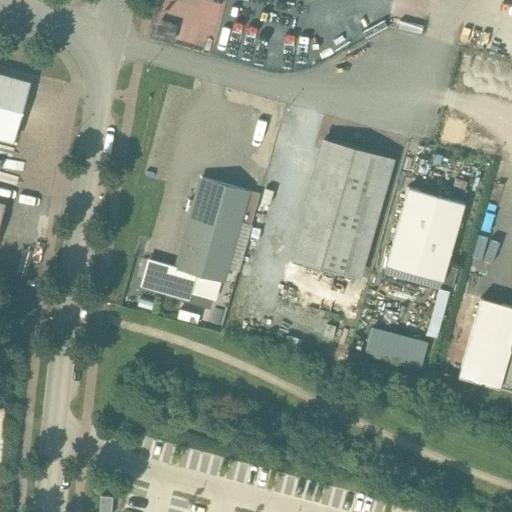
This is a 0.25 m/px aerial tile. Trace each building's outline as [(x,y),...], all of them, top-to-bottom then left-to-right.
[(29,81),(0,73),(0,137),(12,141),(29,81)] [(324,141),(291,257),(350,274),(383,158),(384,156),(382,156),(325,140),(326,140),(324,139),(323,141),(324,141)] [(248,190),(201,177),(194,201),(189,199),(186,210),(192,211),(176,267),(176,268),(195,274),(220,280),(223,281),(248,190)] [(464,202),(408,186),(386,265),(442,281),(464,202)] [(259,193),(248,190),(239,224),(250,227),(259,193)] [(176,267),(150,259),(143,285),(188,298),(191,289),(195,274),(176,268),(176,267)] [(220,280),(195,274),(191,289),(215,296),(220,280)] [(511,306),(481,298),(458,377),(499,388),(511,339),(511,306)] [(362,352),(421,367),(428,340),(369,324),(362,352)] [(511,339),(499,388),(511,391),(511,339)] [(111,511),(113,497),(101,496),(99,511),(111,511)]
